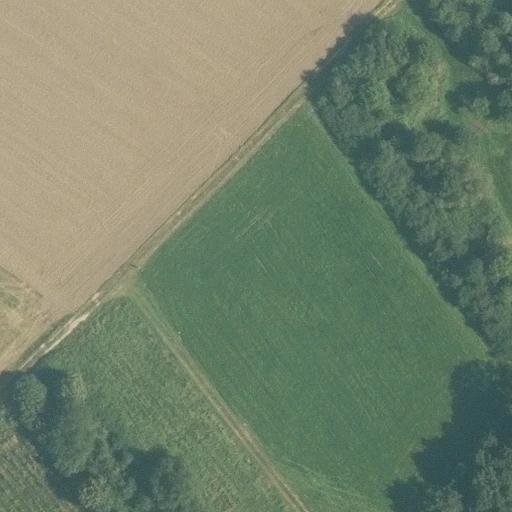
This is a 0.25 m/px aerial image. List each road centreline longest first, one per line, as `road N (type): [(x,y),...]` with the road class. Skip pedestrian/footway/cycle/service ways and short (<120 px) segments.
road 1 (track): [(304,98),(0,397)]
road 2 (track): [(304,98),(466,311),(511,352)]
road 3 (track): [(401,0),(304,98)]
